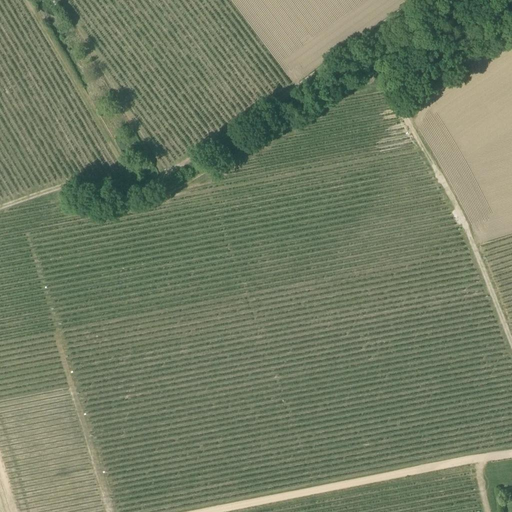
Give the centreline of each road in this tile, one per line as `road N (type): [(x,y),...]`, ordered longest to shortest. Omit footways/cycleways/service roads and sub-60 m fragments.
road 1 (track): [(0,205),(47,188),(153,182),(425,0)]
road 2 (track): [(511,338),(448,184),(361,41)]
road 3 (track): [(210,511),(511,455)]
